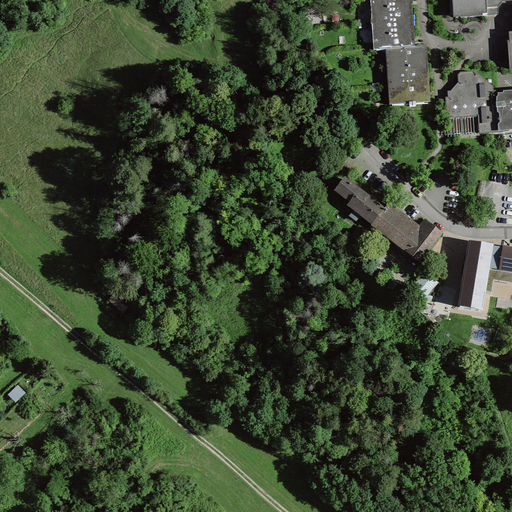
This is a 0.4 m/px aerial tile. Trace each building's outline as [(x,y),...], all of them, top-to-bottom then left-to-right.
[(409,0),(373,0),(376,51),(389,50),(389,49),(412,48),(409,0)] [(511,0),(454,0),(455,17),(488,15),(487,11),(496,10),(495,6),(500,0),(511,0),(511,25),(511,26),(511,32),(509,32),(511,69),(511,0)] [(389,49),(389,50),(393,105),(410,104),(410,106),(416,106),(416,104),(428,103),(424,47),(412,48),(389,49)] [(511,69),(511,75),(511,76),(481,79),(474,73),(461,74),(458,77),(459,84),(461,86),(450,98),(446,98),(447,119),(478,117),(479,133),(499,132),(499,136),(511,134),(511,69)] [(260,154),(250,157),(253,166),(263,162),(260,154)] [(346,179),(336,191),(352,204),(361,192),(346,179)] [(352,204),(349,206),(356,211),(352,217),(357,221),(361,216),(371,224),(383,209),(377,205),(377,204),(361,192),(352,204)] [(383,209),(371,224),(421,262),(436,243),(435,243),(442,235),(425,222),(420,228),(388,203),(383,209)] [(511,249),(471,242),(459,306),(490,311),(495,281),(511,283),(511,249)] [(438,283),(426,273),(413,289),(425,299),(438,283)] [(456,344),(444,333),(440,344),(459,351),(461,346),(456,344)]
